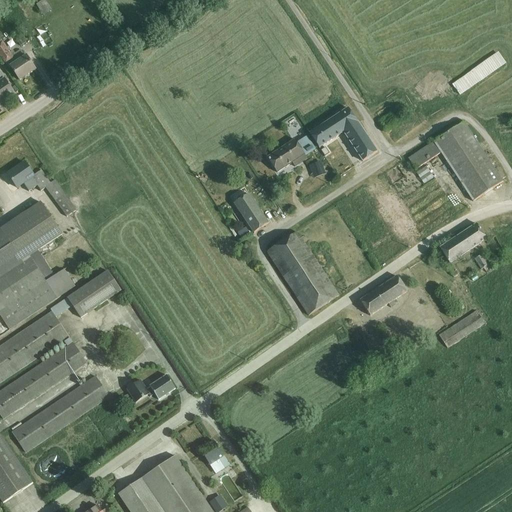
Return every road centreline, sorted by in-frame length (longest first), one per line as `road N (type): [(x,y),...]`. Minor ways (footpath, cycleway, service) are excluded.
road 1 (unclassified): [(48,511),(308,328)]
road 2 (unclassified): [(308,328),(260,248),(392,156)]
road 3 (unclassified): [(308,328),(461,221),(511,205)]
road 4 (unclassified): [(195,0),(0,130)]
road 5 (unclassified): [(287,0),(392,156)]
road 6 (unclassified): [(392,156),(449,119),(464,118),(511,176)]
